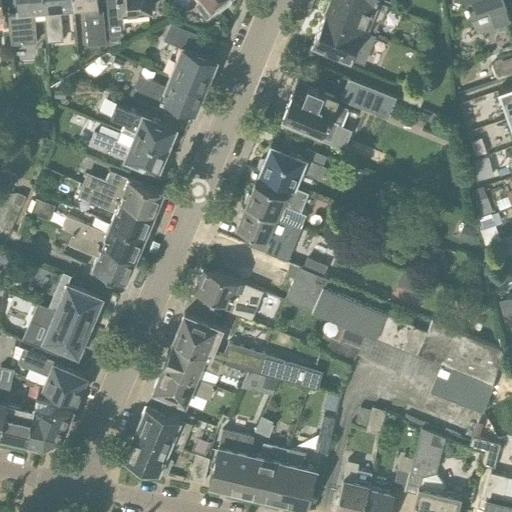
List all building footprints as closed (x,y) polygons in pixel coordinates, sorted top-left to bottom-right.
[(35,9),(45,9),(44,0),(17,0),(19,15),(9,15),(11,44),(37,41),(35,9)] [(44,0),(45,9),(47,41),(64,40),(61,7),(74,6),(72,0),(44,0)] [(103,1),(98,1),(98,0),(72,0),(74,6),(85,5),(88,45),(106,43),(103,1)] [(106,0),(108,22),(123,21),(122,13),(151,10),(150,0),(106,0)] [(197,0),(207,13),(223,0),(197,0)] [(380,20),(382,21),(389,5),(380,1),(380,0),(379,0),(375,0),(375,1),(371,0),(332,0),(331,3),(329,3),(324,14),(374,35),(380,20)] [(489,10),(493,23),(509,17),(503,0),(466,0),(467,2),(465,3),(470,17),(489,10)] [(365,57),(374,35),(324,14),(313,42),(351,58),(353,52),(365,57)] [(168,75),(204,89),(217,59),(198,51),(199,48),(192,45),(197,34),(170,23),(164,39),(180,46),(168,75)] [(109,46),(122,45),(121,34),(109,35),(109,46)] [(112,63),(107,55),(85,68),(90,77),(92,76),(92,78),(104,71),(102,69),(112,63)] [(116,55),(112,63),(122,67),(125,59),(116,55)] [(497,78),(511,73),(511,56),(492,63),(497,78)] [(134,87),(176,105),(195,112),(204,89),(168,75),(165,84),(139,74),(134,87)] [(349,77),(340,98),(388,118),(397,96),(349,77)] [(281,118),(323,135),(332,139),(339,122),(342,123),(349,106),(337,101),(339,97),(305,83),(302,90),(294,87),(281,118)] [(508,116),(511,114),(511,84),(500,89),(505,105),(505,106),(508,116)] [(408,86),(402,99),(420,106),(425,94),(408,86)] [(55,98),(66,98),(66,90),(54,90),(55,98)] [(121,129),(167,148),(176,126),(116,101),(111,114),(125,120),(121,129)] [(50,120),(42,120),(42,131),(50,131),(50,120)] [(123,157),(139,164),(158,171),(167,148),(121,129),(117,138),(94,129),(89,143),(123,157)] [(323,164),(327,155),(307,147),(303,156),(271,143),(259,172),(276,179),(276,178),(296,186),(303,171),(306,172),(321,178),(327,165),(323,164)] [(10,170),(0,169),(0,192),(10,193),(10,170)] [(82,183),(154,212),(163,190),(131,177),(132,175),(128,174),(127,176),(118,172),(114,182),(87,171),(82,183)] [(279,219),(285,204),(301,211),(309,192),(296,186),(276,178),(276,179),(272,189),(255,182),(245,205),(279,219)] [(110,220),(144,234),(154,212),(82,183),(77,195),(114,210),(110,220)] [(17,191),(13,202),(22,206),(26,195),(17,191)] [(475,198),(481,215),(493,210),(487,194),(475,198)] [(289,249),(298,227),(279,219),(245,205),(244,208),(242,207),(238,216),(241,217),(236,227),(253,234),(249,245),(265,251),(270,241),(289,249)] [(62,227),(135,257),(144,234),(110,220),(105,230),(67,215),(62,227)] [(458,239),(472,245),(478,229),(464,224),(458,239)] [(94,268),(94,266),(126,279),(135,257),(62,227),(58,238),(68,242),(68,243),(95,254),(90,266),(94,268)] [(445,250),(428,243),(424,252),(441,259),(445,250)] [(259,287),(204,265),(202,268),(194,288),(249,310),(259,287)] [(303,307),(338,321),(365,332),(375,336),(386,341),(397,345),(408,350),(419,354),(430,359),(441,363),(467,374),(493,385),(504,349),(432,318),(427,330),(415,324),(415,323),(325,285),(328,278),(299,266),(285,299),(303,307)] [(511,277),(511,275),(501,279),(505,289),(511,286),(511,277)] [(471,278),(466,283),(467,294),(483,292),(482,276),(471,278)] [(432,284),(417,277),(411,291),(426,298),(432,284)] [(104,296),(66,280),(54,308),(54,309),(90,324),(96,309),(98,310),(104,296)] [(511,303),(510,297),(499,300),(503,314),(511,310),(511,303)] [(41,346),(62,355),(65,348),(80,354),(86,340),(84,338),(90,324),(54,309),(54,308),(38,301),(31,319),(47,326),(41,339),(43,340),(41,346)] [(236,367),(237,366),(248,369),(259,372),(265,351),(254,348),(242,345),(227,341),(222,351),(215,348),(223,328),(184,312),(173,340),(212,356),(224,361),(224,362),(236,367)] [(353,361),(356,353),(365,332),(338,321),(326,350),(353,361)] [(356,353),(366,357),(375,336),(365,332),(356,353)] [(366,357),(377,362),(386,341),(375,336),(366,357)] [(163,364),(197,379),(198,377),(202,367),(219,374),(224,362),(224,361),(212,356),(173,340),(163,364)] [(377,362),(388,366),(397,345),(386,341),(377,362)] [(388,366),(399,371),(408,350),(397,345),(388,366)] [(46,374),(42,385),(76,400),(87,374),(23,347),(19,357),(18,358),(18,359),(18,360),(18,361),(19,362),(20,363),(46,374)] [(399,371),(410,375),(419,354),(408,350),(399,371)] [(410,375),(421,380),(430,359),(419,354),(410,375)] [(421,380),(432,384),(441,363),(430,359),(421,380)] [(287,379),(316,388),(321,370),(292,361),(287,379)] [(430,390),(456,401),(467,374),(441,363),(432,384),(430,390)] [(0,432),(7,401),(15,367),(1,364),(0,367),(0,432)] [(187,403),(192,391),(209,398),(215,384),(198,377),(197,379),(163,364),(153,389),(187,403)] [(271,375),(263,373),(261,386),(274,390),(279,378),(271,375)] [(467,374),(456,401),(482,412),(490,393),(493,385),(467,374)] [(34,407),(27,441),(43,445),(61,435),(73,408),(57,401),(37,396),(34,407)] [(0,432),(0,434),(27,441),(34,407),(7,401),(0,432)] [(135,430),(171,446),(172,444),(182,449),(193,422),(192,421),(194,416),(167,405),(164,413),(146,405),(144,410),(143,410),(135,430)] [(371,408),(367,426),(381,431),(386,409),(372,405),(371,408)] [(320,430),(332,433),(335,417),(324,414),(320,430)] [(261,415),(256,429),(269,435),(275,421),(261,415)] [(411,511),(434,511),(440,490),(420,485),(423,475),(436,471),(446,435),(422,425),(412,465),(405,489),(417,492),(411,511)] [(168,454),(171,446),(135,430),(127,450),(132,452),(130,458),(166,473),(173,457),(168,454)] [(332,433),(320,430),(316,450),(328,452),(332,433)] [(241,490),(250,449),(252,440),(253,437),(237,434),(234,445),(218,441),(217,445),(218,445),(209,483),(241,490)] [(501,443),(473,435),(469,445),(484,451),(481,463),(494,466),(501,443)] [(277,499),(286,460),(289,446),(264,440),(261,451),(250,449),(241,490),(277,499)] [(289,446),(286,460),(277,499),(307,506),(316,467),(302,464),(305,450),(289,446)] [(210,456),(196,453),(190,478),(204,481),(210,456)] [(362,511),(369,484),(370,484),(372,471),(358,468),(359,462),(348,459),(334,511),(362,511)] [(394,486),(405,489),(412,465),(400,462),(394,486)] [(482,511),(510,511),(511,507),(511,476),(507,475),(493,471),(482,511)] [(389,511),(394,490),(370,484),(369,484),(362,511),(389,511)] [(440,490),(434,511),(457,511),(461,495),(440,490)]
